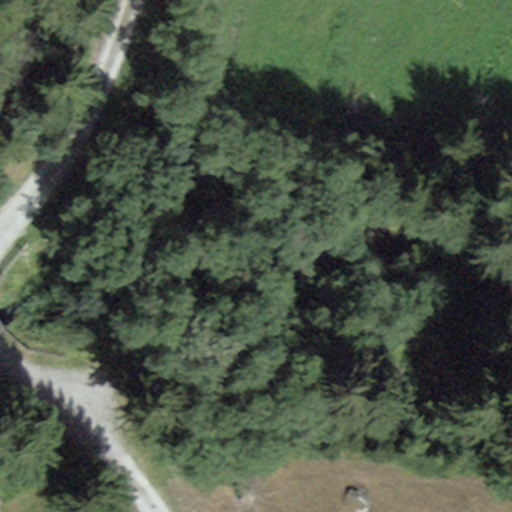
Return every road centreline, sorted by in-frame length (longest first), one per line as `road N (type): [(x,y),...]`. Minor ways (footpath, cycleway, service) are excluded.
road 1 (track): [(0,234),(75,132),(130,0)]
road 2 (track): [(156,511),(78,405),(0,357)]
